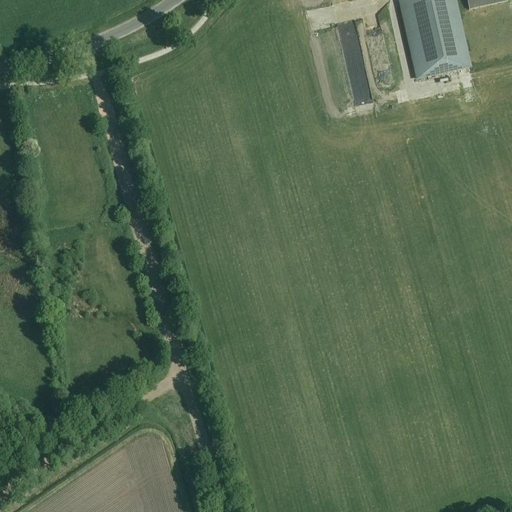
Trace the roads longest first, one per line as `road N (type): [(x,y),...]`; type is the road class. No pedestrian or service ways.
road 1 (track): [(94,75),(221,511)]
road 2 (track): [(0,496),(162,384),(179,364)]
road 3 (tertiary): [(0,68),(86,48),(175,0)]
